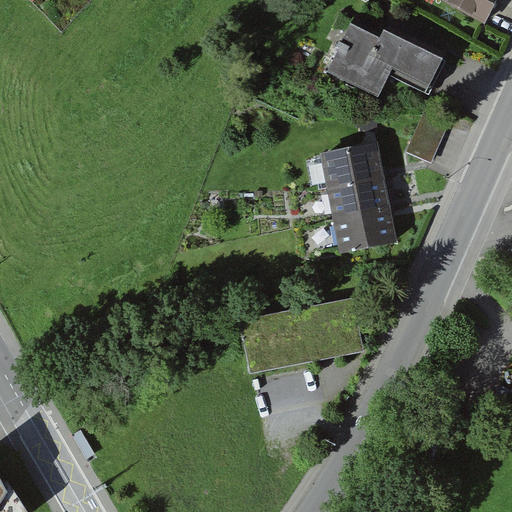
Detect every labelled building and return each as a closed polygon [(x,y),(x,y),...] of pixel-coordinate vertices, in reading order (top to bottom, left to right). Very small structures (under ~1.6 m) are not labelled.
[(435,0),(484,26),(498,0),(435,0)] [(381,46),(350,31),(326,79),(377,104),(392,74),(429,93),(443,66),(385,37),(381,46)] [(447,128),(423,118),(406,157),(430,167),(447,128)] [(379,150),(323,160),(342,261),(398,251),(379,150)] [(350,304),(241,327),(253,382),(362,359),(350,304)] [(258,495),(238,361),(191,368),(211,502),(258,495)] [(0,506),(9,494),(0,477),(0,506)]
